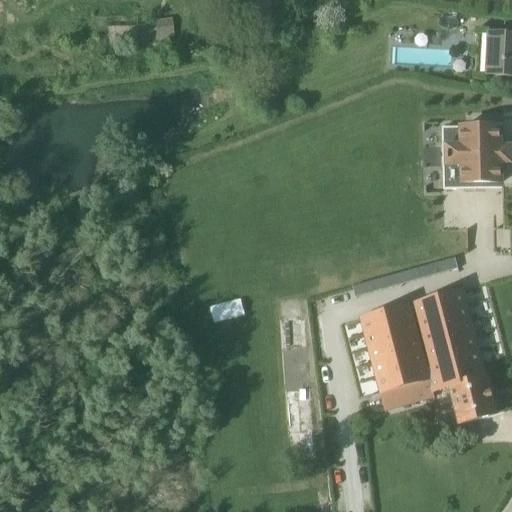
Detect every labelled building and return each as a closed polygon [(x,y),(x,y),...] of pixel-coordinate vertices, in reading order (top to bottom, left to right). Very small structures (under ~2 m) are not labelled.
[(149,37),(166,35),(164,20),(147,22),(149,37)] [(511,77),(511,36),(479,35),(477,76),(511,77)] [(444,191),(503,190),(502,165),(504,165),(509,160),(509,151),(504,146),(502,146),(501,127),(443,129),(444,191)] [(447,261),(450,272),(458,270),(455,259),(447,261)] [(447,261),(440,263),(443,274),(450,272),(447,261)] [(443,274),(440,263),(432,265),(435,276),(443,274)] [(431,278),(435,276),(432,265),(425,267),(428,278),(431,278)] [(417,269),(421,280),(428,278),(425,267),(417,269)] [(421,280),(417,269),(410,272),(413,283),(421,280)] [(398,275),(401,286),(413,283),(410,272),(398,275)] [(398,275),(390,277),(393,288),(401,286),(398,275)] [(386,290),(393,288),(390,277),(383,279),(386,290)] [(386,290),(383,279),(375,281),(379,292),(386,290)] [(368,283),(371,294),(379,292),(375,281),(368,283)] [(371,294),(368,283),(361,285),(364,296),(371,294)] [(356,299),(364,296),(361,285),(353,288),(356,299)] [(497,416),(487,378),(488,378),(464,291),(362,320),(386,411),(433,398),(432,392),(451,388),(461,426),(497,416)]
